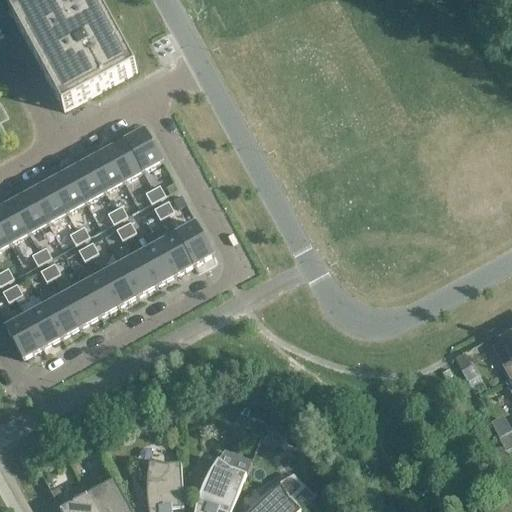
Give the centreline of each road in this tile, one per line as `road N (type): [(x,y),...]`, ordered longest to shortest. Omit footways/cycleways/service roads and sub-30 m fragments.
road 1 (residential): [(145,101),(234,262),(228,282),(39,386),(15,380),(0,351)]
road 2 (residential): [(200,72),(327,296),(349,316),(404,321),(511,265)]
